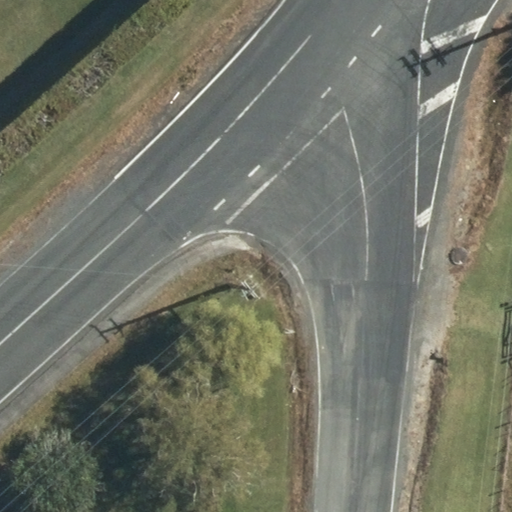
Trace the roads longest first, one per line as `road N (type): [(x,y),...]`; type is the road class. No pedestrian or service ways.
road 1 (unclassified): [(355,511),(368,221),(342,120),(291,66)]
road 2 (unclassified): [(291,66),(0,345)]
